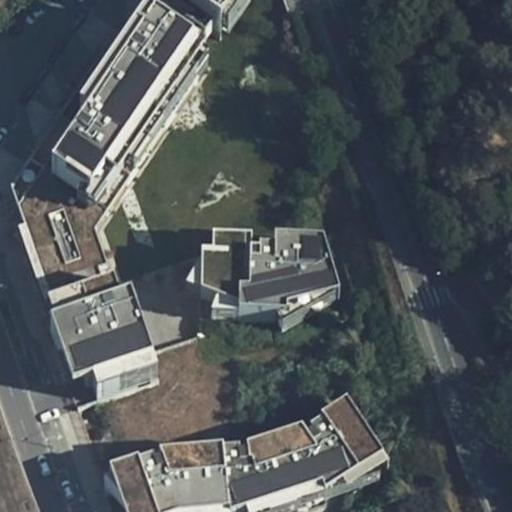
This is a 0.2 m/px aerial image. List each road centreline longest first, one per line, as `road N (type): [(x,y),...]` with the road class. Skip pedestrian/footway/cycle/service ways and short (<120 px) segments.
road 1 (tertiary): [(503,511),(329,0)]
road 2 (secondary): [(54,511),(0,355)]
